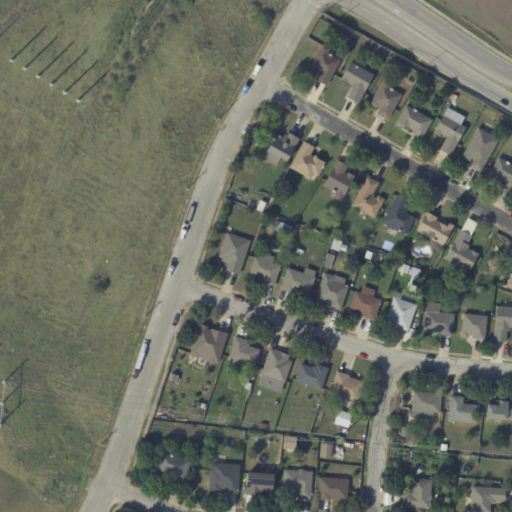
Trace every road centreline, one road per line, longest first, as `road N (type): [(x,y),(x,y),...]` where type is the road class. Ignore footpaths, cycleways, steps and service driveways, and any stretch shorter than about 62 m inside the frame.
road 1 (residential): [(91,511),(179,286),(211,177),(305,0)]
road 2 (residential): [(179,286),(390,355),(511,366)]
road 3 (residential): [(511,225),(259,82)]
road 4 (tertiary): [(347,0),(511,102)]
road 5 (residential): [(390,355),(368,511)]
road 6 (tertiary): [(496,66),(395,0)]
